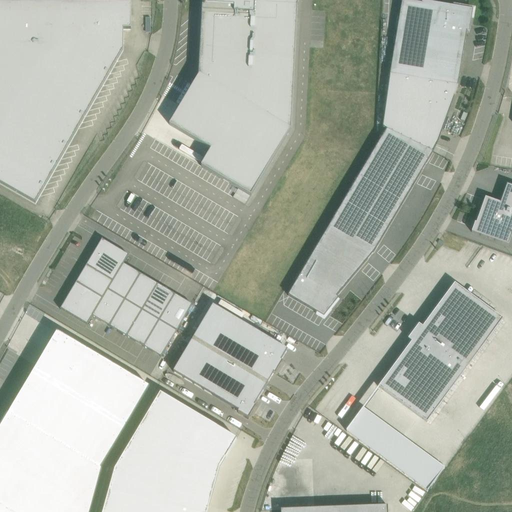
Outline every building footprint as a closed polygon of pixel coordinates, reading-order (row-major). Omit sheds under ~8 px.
[(199,76),(170,125),(211,150),(201,167),(251,197),(291,129),(297,0),(203,0),(204,2),(203,2),(199,76)] [(381,139),(287,297),(323,318),(336,302),(369,261),(433,153),(438,143),(458,86),(467,32),(469,33),(473,10),(422,2),(422,4),(402,1),(396,38),(390,75),(386,102),(383,128),(381,139)] [(0,184),(36,205),(124,51),(124,31),(131,31),(132,5),(114,5),(71,4),(0,3),(0,184)] [(500,203),(487,199),(478,224),(476,224),(473,233),(510,246),(511,239),(511,186),(507,185),(500,203)] [(103,240),(87,266),(113,282),(123,265),(124,264),(129,256),(102,240),(103,240)] [(54,294),(62,299),(91,252),(82,247),(54,294)] [(108,290),(125,301),(141,275),(124,264),(123,265),(113,282),(108,290)] [(87,266),(76,283),(103,299),(108,290),(113,282),(87,266)] [(125,301),(142,311),(158,285),(141,275),(125,301)] [(87,325),(93,317),(93,316),(103,299),(76,283),(61,310),(61,309),(87,325)] [(412,343),(379,388),(427,423),(503,320),(455,284),(423,328),(419,325),(408,340),(412,343)] [(142,311),(159,321),(175,295),(158,285),(142,311)] [(93,317),(110,327),(125,301),(108,290),(103,299),(93,316),(93,317)] [(175,295),(159,321),(177,331),(192,306),(175,295)] [(110,327),(127,337),(142,311),(125,301),(110,327)] [(213,306),(193,340),(267,384),(274,374),(276,375),(283,362),(281,361),(288,350),(213,306)] [(127,337),(144,347),(159,321),(142,311),(127,337)] [(159,321),(144,347),(161,358),(177,331),(159,321)] [(5,418),(0,425),(0,511),(90,511),(104,466),(150,388),(57,332),(6,418),(5,418)] [(193,340),(173,372),(239,412),(238,413),(249,419),(256,407),(254,406),(267,384),(193,340)] [(115,471),(103,511),(207,511),(220,469),(237,440),(161,394),(115,471)] [(295,443),(292,448),(303,454),(305,450),(295,443)]
